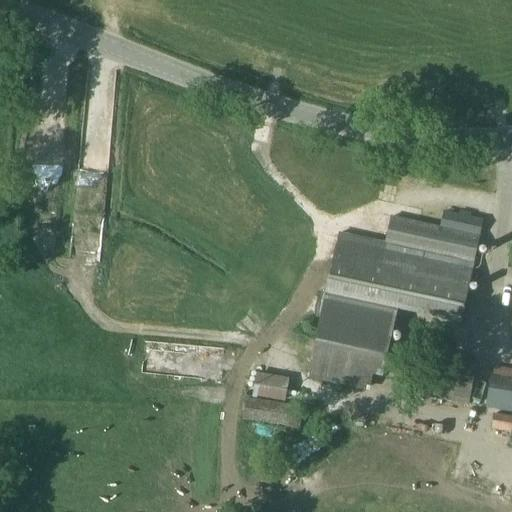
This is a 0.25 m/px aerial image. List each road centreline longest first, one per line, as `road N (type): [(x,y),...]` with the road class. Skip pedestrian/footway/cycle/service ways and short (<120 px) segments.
road 1 (tertiary): [(0,3),(264,105),(362,130),(511,141)]
road 2 (unknown): [(503,142),(482,303),(489,331),(511,345)]
